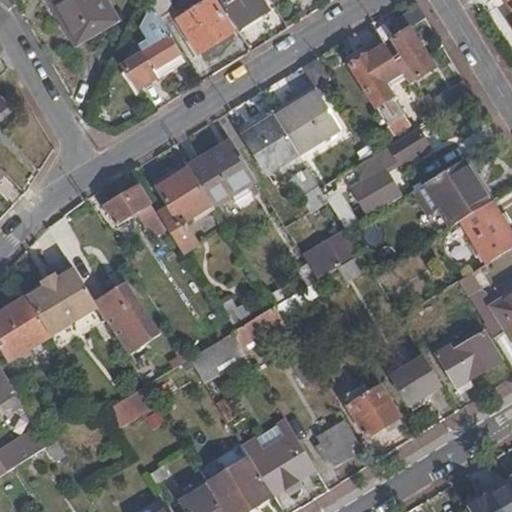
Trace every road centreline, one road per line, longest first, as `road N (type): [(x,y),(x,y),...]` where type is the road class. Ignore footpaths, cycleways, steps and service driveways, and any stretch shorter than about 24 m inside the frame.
road 1 (unclassified): [(365,0),(88,174)]
road 2 (unclassified): [(353,511),(511,411)]
road 3 (unclassified): [(0,22),(88,174)]
road 4 (residential): [(511,105),(449,0)]
